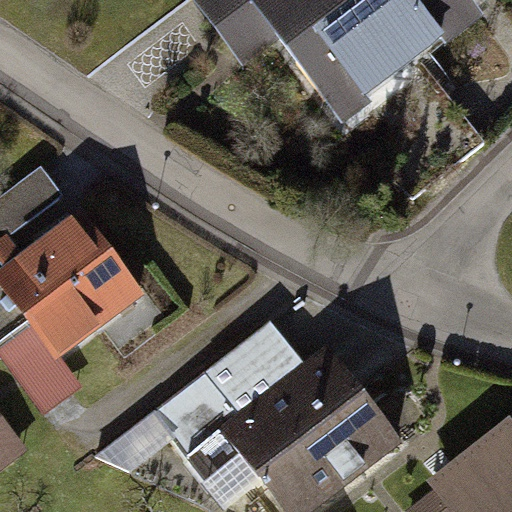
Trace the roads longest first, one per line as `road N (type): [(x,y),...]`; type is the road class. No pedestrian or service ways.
road 1 (residential): [(0,42),(205,200),(386,290)]
road 2 (residential): [(511,149),(386,290)]
road 3 (residential): [(386,290),(511,333)]
